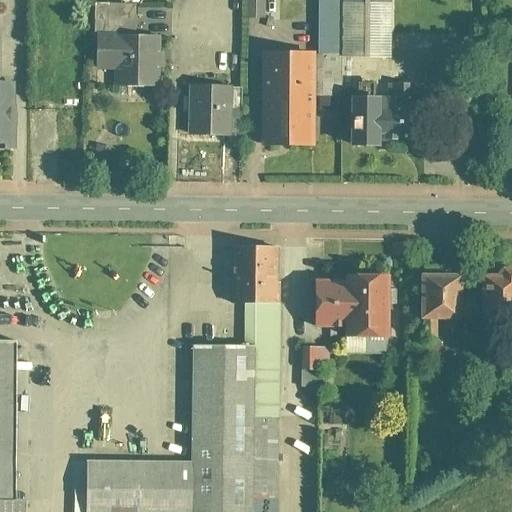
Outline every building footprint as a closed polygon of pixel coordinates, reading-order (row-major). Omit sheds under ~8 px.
[(253,0),(255,17),(273,16),(271,0),(253,0)] [(341,0),(318,0),(318,45),(322,45),(322,54),(333,54),(341,54),(341,0)] [(392,0),(380,0),(342,0),(342,57),(390,57),(392,0)] [(112,89),(157,90),(157,33),(134,32),(134,25),(134,4),(97,4),(96,76),(112,76),(112,89)] [(266,53),(265,144),(311,144),(311,94),(312,54),(266,53)] [(312,54),(311,94),(341,94),(341,65),(333,65),(333,54),(312,54)] [(0,127),(8,127),(8,66),(0,65),(0,127)] [(358,99),(353,98),(353,144),(378,145),(378,139),(412,139),(413,106),(412,106),(412,85),(411,85),(411,73),(394,73),(394,85),(390,85),(390,93),(394,93),(394,99),(374,99),(374,88),(358,88),(358,99)] [(230,135),(228,87),(190,88),(191,136),(230,135)] [(84,465),(83,511),(275,511),(276,251),(219,251),(219,312),(242,312),(242,347),(188,347),(188,465),(84,465)] [(455,268),(419,269),(419,312),(442,312),(456,311),(455,268)] [(511,269),(480,270),(481,307),(511,307),(511,269)] [(344,280),(312,281),(312,318),(346,317),(346,331),(387,330),(386,273),(344,273),(344,280)] [(419,333),(442,333),(442,312),(419,312),(419,333)] [(8,480),(9,323),(0,323),(0,511),(19,511),(20,480),(8,480)] [(321,341),(295,342),(296,378),(321,378),(321,341)]
